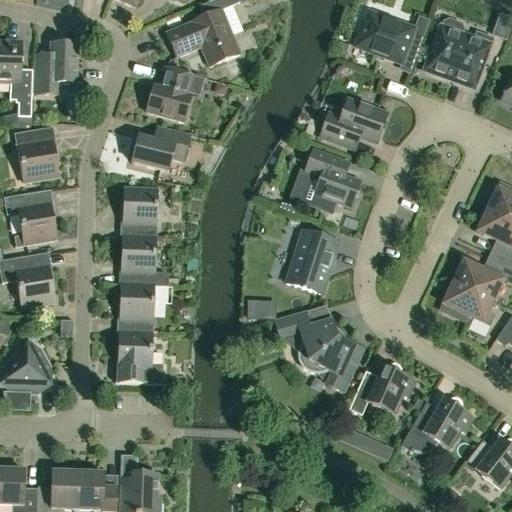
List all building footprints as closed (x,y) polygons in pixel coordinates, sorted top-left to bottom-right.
[(188,0),(111,0),(135,10),(139,0),(174,0),(187,4),(188,0)] [(239,5),(236,0),(218,0),(199,8),(203,19),(190,25),(165,35),(175,60),(200,50),(208,69),(239,57),(221,12),(239,5)] [(368,16),(355,49),(400,66),(413,32),(368,16)] [(423,74),(473,92),(492,41),(476,36),(474,41),(461,37),(463,32),(460,27),(448,22),(443,24),(441,29),(440,29),(429,58),(424,61),(426,66),(423,74)] [(30,120),(32,73),(20,72),(20,45),(0,44),(0,84),(9,85),(9,103),(14,103),(17,106),(17,119),(30,120)] [(35,73),(34,97),(57,98),(58,85),(75,86),(76,47),(50,46),(50,57),(35,57),(35,73)] [(186,97),(191,78),(164,70),(159,89),(153,88),(145,115),(182,125),(190,98),(186,97)] [(511,82),(501,103),(511,109),(511,82)] [(225,89),(216,87),(214,95),(223,98),(225,89)] [(328,114),(319,140),(355,153),(360,140),(375,146),(386,117),(347,103),(341,119),(328,114)] [(57,179),(49,130),(13,136),(15,151),(17,151),(22,185),(57,179)] [(183,164),(189,138),(171,133),(168,147),(137,139),(131,165),(167,174),(170,161),(183,164)] [(3,150),(6,176),(15,175),(12,149),(3,150)] [(335,205),(350,211),(360,184),(339,177),(337,173),(341,163),(312,153),(304,176),(310,178),(300,205),(331,216),(335,205)] [(487,213),(511,225),(511,192),(500,187),(487,213)] [(121,240),(154,241),(156,192),(123,191),(121,240)] [(55,242),(47,193),(3,200),(5,217),(17,216),(21,238),(13,239),(15,249),(55,242)] [(511,225),(487,213),(477,235),(500,245),(494,256),(511,264),(511,225)] [(321,297),(338,245),(302,233),(285,286),(321,297)] [(121,240),(120,288),(152,289),(153,288),(167,289),(168,279),(164,275),(153,275),(154,241),(121,240)] [(0,283),(0,286),(16,283),(21,311),(53,305),(45,256),(2,264),(0,264),(0,283)] [(463,265),(453,286),(492,304),(501,283),(511,288),(511,273),(491,264),(485,275),(463,265)] [(487,314),(492,304),(453,286),(440,313),(459,321),(461,316),(489,329),(495,318),(487,314)] [(120,288),(118,336),(151,337),(152,289),(120,288)] [(342,395),(362,352),(341,343),(342,341),(337,334),(335,335),(331,323),(329,323),(324,309),(274,324),(278,339),(298,334),(302,346),(298,355),(299,362),(302,370),(309,374),(317,376),(325,373),(331,376),(325,388),(342,395)] [(150,367),(151,337),(118,336),(116,385),(161,387),(161,368),(150,367)] [(51,373),(39,351),(12,350),(0,370),(0,372),(12,395),(38,395),(51,373)] [(365,375),(348,413),(361,418),(367,404),(371,406),(370,408),(394,418),(402,399),(407,401),(415,384),(399,377),(399,372),(396,368),(391,368),(387,371),(382,382),(365,375)] [(464,436),(474,420),(459,411),(460,406),(457,402),(451,402),(447,405),(441,415),(425,406),(399,449),(411,457),(413,454),(415,455),(421,455),(424,455),(427,454),(430,452),(433,451),(435,448),(437,445),(449,452),(460,434),(464,436)] [(499,493),(511,476),(511,443),(508,443),(504,445),(496,455),(481,443),(465,464),(480,475),(479,477),(499,493)] [(35,511),(36,497),(36,491),(22,491),(23,473),(0,472),(0,507),(11,508),(11,511),(35,511)] [(50,497),(36,497),(35,511),(62,511),(63,511),(64,511),(75,511),(77,475),(51,474),(50,497)] [(103,476),(77,475),(75,511),(115,511),(116,500),(102,499),(103,476)] [(119,511),(158,511),(159,502),(156,502),(157,478),(132,477),(131,490),(120,489),(119,511)] [(453,507),(460,500),(449,491),(443,498),(453,507)]
